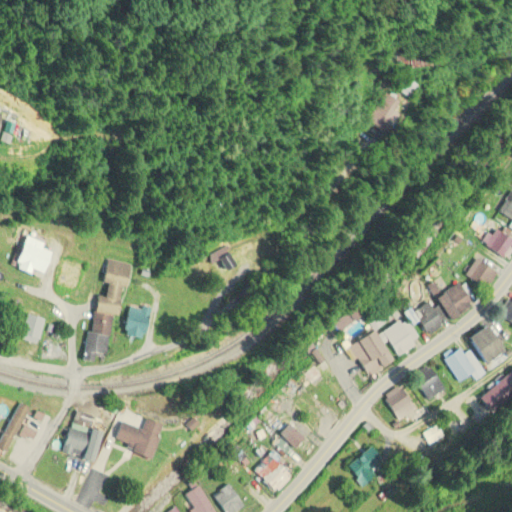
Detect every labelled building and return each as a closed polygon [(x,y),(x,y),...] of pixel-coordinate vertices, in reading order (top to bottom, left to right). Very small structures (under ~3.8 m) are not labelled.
[(418,87),(410,80),(401,91),(410,98),(418,87)] [(384,89),(401,100),(385,125),(389,127),(386,132),(365,118),(384,89)] [(511,190),(497,210),(510,219),(511,219),(511,190)] [(486,231),(490,233),(495,227),(511,238),(511,242),(502,257),(479,241),(486,231)] [(219,256),(265,228),(275,245),(229,273),(219,256)] [(46,239),(44,246),(53,249),(45,273),(34,270),(33,273),(18,268),(21,263),(16,262),(26,232),(46,239)] [(475,256),(496,270),(494,272),(495,275),(486,289),(463,273),(475,256)] [(85,262),(78,289),(56,283),(62,257),(85,262)] [(106,257),(133,263),(128,287),(122,285),(120,291),(106,288),(108,282),(101,280),(106,257)] [(453,321),(472,308),(469,302),(472,300),(458,280),(444,290),(445,292),(437,298),(453,321)] [(511,296),(510,300),(501,294),(490,311),(511,325),(511,296)] [(427,300),(432,307),(437,304),(447,319),(426,333),(418,321),(412,325),(403,312),(410,307),(412,310),(427,300)] [(151,307),(146,334),(144,333),(143,338),(127,335),(127,330),(124,329),(129,306),(141,308),(141,305),(151,307)] [(333,322),(337,334),(361,316),(353,306),(333,322)] [(95,361),(96,353),(107,355),(113,313),(92,310),(85,360),(95,361)] [(44,317),(36,343),(19,338),(27,311),(44,317)] [(375,333),(398,319),(400,323),(405,318),(418,336),(413,339),(414,344),(397,355),(388,340),(382,343),(375,333)] [(466,340),(481,365),(503,351),(488,326),(466,340)] [(364,335),(382,360),(366,371),(357,359),(352,360),(345,349),(364,335)] [(441,352),(450,345),(453,350),(458,347),(462,353),(467,350),(481,372),(472,378),(468,373),(457,381),(441,358),(444,356),(441,352)] [(425,364),(442,389),(424,400),(408,375),(425,364)] [(313,365),(323,377),(313,386),(303,374),(313,365)] [(458,404),(468,417),(507,387),(498,374),(458,404)] [(396,385),(413,408),(397,420),(380,398),(396,385)] [(0,436),(20,400),(31,406),(5,451),(0,448),(0,436)] [(284,408),(315,434),(301,451),(279,433),(284,427),(275,419),(284,408)] [(145,417),(163,424),(159,434),(141,427),(145,417)] [(66,423),(89,430),(92,420),(107,425),(97,456),(82,451),(82,456),(71,452),(71,455),(58,450),(66,423)] [(153,459),(162,435),(122,420),(115,438),(136,446),(134,451),(153,459)] [(370,446),(379,460),(367,468),(373,477),(358,487),(344,464),(356,457),(357,458),(360,456),(359,454),(370,446)] [(267,453),(291,475),(276,491),(253,470),(267,453)] [(40,477),(77,493),(85,475),(48,458),(40,477)] [(227,483),(244,505),(234,511),(222,511),(211,496),(227,483)] [(215,511),(199,484),(183,493),(192,508),(188,510),(189,511),(215,511)]
